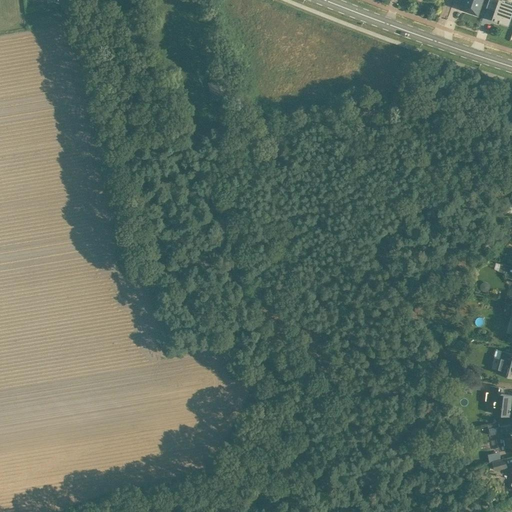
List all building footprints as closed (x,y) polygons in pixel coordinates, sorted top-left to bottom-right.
[(463,0),(464,0),(461,9),(478,14),(482,0),(463,0)] [(488,0),(486,7),(495,10),(492,19),(494,20),(494,21),(499,23),(499,22),(502,23),(509,25),(509,22),(511,15),(511,3),(501,0),(488,0)] [(219,98),(225,96),(226,100),(231,99),(229,95),(232,94),(227,77),(214,81),(219,98)] [(499,271),(506,273),(511,274),(511,265),(502,263),(499,271)] [(422,304),(415,306),(416,314),(424,313),(422,304)] [(439,331),(427,330),(427,336),(438,338),(439,331)] [(497,372),(505,374),(511,376),(511,352),(503,351),(497,372)] [(480,388),(481,380),(481,379),(460,377),(456,377),(455,387),(459,387),(480,389),(480,388)] [(493,413),(499,414),(509,415),(511,395),(498,393),(499,387),(488,385),(486,400),(494,401),(493,413)] [(498,422),(488,424),(489,434),(498,433),(499,438),(503,437),(506,450),(511,449),(511,430),(511,431),(510,425),(511,425),(511,424),(498,426),(498,422)] [(500,454),(488,457),(490,463),(492,462),(491,461),(501,458),(500,454)] [(492,462),(494,471),(507,467),(504,457),(501,458),(491,461),(492,462)]
